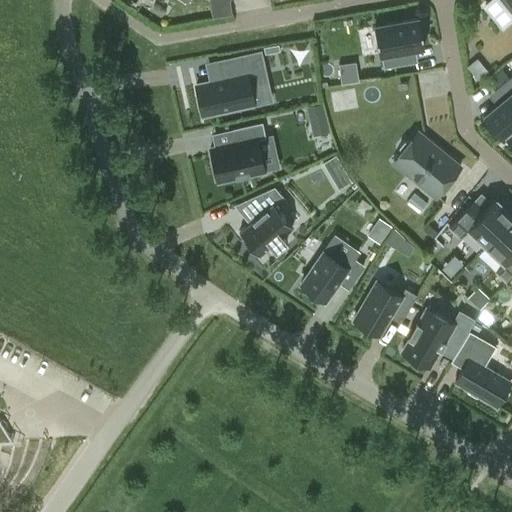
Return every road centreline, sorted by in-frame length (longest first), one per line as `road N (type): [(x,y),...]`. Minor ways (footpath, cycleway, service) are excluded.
road 1 (residential): [(206,292),(141,241),(124,214),(65,0)]
road 2 (residential): [(487,469),(206,292)]
road 3 (residential): [(56,511),(206,292)]
road 4 (residential): [(376,0),(161,39)]
road 5 (residential): [(446,0),(460,111),(470,136),(511,176)]
